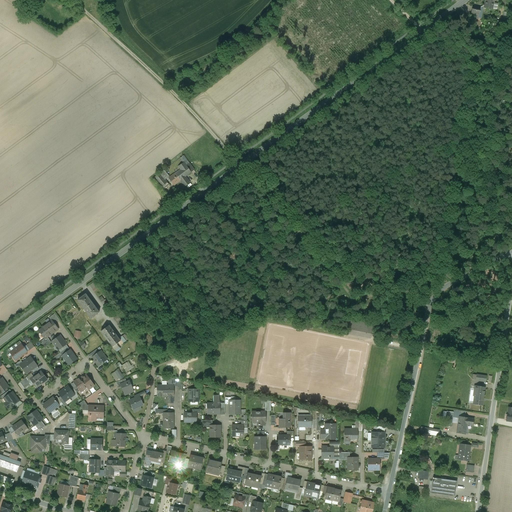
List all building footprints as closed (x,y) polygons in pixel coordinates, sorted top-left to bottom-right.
[(194,170),(184,155),(180,158),(184,163),(191,172),(194,170)] [(184,163),(178,167),(181,170),(175,173),(180,180),(185,186),(189,183),(185,177),(191,172),(184,163)] [(175,173),(170,178),(174,184),(180,180),(175,173)] [(160,174),(154,178),(162,186),(167,182),(160,174)] [(95,282),(90,285),(94,291),(99,288),(95,282)] [(95,307),(90,300),(86,294),(77,300),(82,306),(87,313),(91,319),(99,312),(95,307)] [(55,314),(49,318),(51,321),(51,320),(54,324),(59,320),(55,314)] [(51,321),(42,327),(43,328),(39,331),(45,338),(45,339),(47,337),(58,329),(54,324),(51,320),(51,321)] [(372,325),(350,320),(347,333),(370,338),(371,332),(370,332),(372,325)] [(127,330),(121,322),(117,325),(123,333),(127,330)] [(120,341),(109,325),(101,331),(112,347),(120,341)] [(66,344),(60,335),(52,341),(58,350),(66,344)] [(84,349),(89,346),(86,341),(80,344),(84,349)] [(31,342),(26,346),(29,351),(34,347),(31,342)] [(21,344),(10,352),(16,360),(27,352),(21,344)] [(68,347),(60,353),(62,355),(70,350),(68,347)] [(62,355),(66,361),(67,360),(69,363),(76,358),(70,349),(70,350),(62,355)] [(96,355),(93,357),(99,365),(107,360),(101,351),(98,353),(96,355)] [(469,359),(445,354),(444,359),(468,363),(469,359)] [(23,363),(20,365),(24,371),(25,370),(27,373),(31,370),(37,366),(31,357),(23,363)] [(133,369),(130,361),(123,364),(126,372),(133,369)] [(117,381),(124,376),(119,369),(112,374),(117,381)] [(41,371),(30,380),(36,388),(47,379),(41,371)] [(94,385),(86,375),(83,377),(82,376),(80,378),(81,379),(81,380),(86,388),(88,389),(94,385)] [(26,377),(20,382),(23,386),(29,381),(26,377)] [(0,379),(0,393),(8,387),(2,378),(1,378),(0,379)] [(86,388),(81,380),(81,379),(80,378),(74,382),(76,385),(80,390),(81,392),(86,388)] [(127,382),(122,384),(123,387),(122,388),(125,395),(129,394),(128,393),(130,392),(132,391),(130,385),(131,385),(130,381),(127,382)] [(68,386),(59,393),(62,397),(65,401),(74,394),(68,386)] [(169,386),(162,386),(162,396),(167,396),(167,403),(173,403),(173,396),(174,396),(174,387),(173,386),(172,386),(169,386)] [(484,388),(475,386),(473,395),(474,396),(473,404),(482,405),(484,388)] [(198,389),(189,389),(189,402),(198,402),(198,389)] [(10,390),(1,396),(3,399),(4,398),(12,392),(10,390)] [(12,392),(4,398),(7,402),(4,404),(8,408),(18,401),(12,392)] [(53,397),(44,404),(50,412),(59,405),(54,398),(53,397)] [(65,401),(62,397),(59,399),(62,402),(65,407),(67,404),(65,401)] [(135,398),(129,401),(133,409),(143,405),(139,397),(135,398)] [(84,400),(79,404),(83,410),(88,410),(88,405),(87,405),(84,400)] [(231,400),(229,400),(229,404),(229,414),(240,415),(240,400),(231,400)] [(214,403),(208,403),(209,409),(207,409),(207,414),(220,414),(220,403),(219,403),(214,403)] [(102,406),(88,405),(88,410),(88,414),(90,414),(89,420),(96,421),(96,419),(103,419),(104,408),(102,408),(102,406)] [(36,410),(27,416),(34,426),(35,425),(41,421),(43,420),(36,410)] [(265,412),(252,412),(252,422),(252,421),(256,421),(258,422),(258,425),(264,425),(264,422),(265,422),(265,412)] [(168,413),(163,413),(163,414),(163,427),(173,427),(174,413),(168,413)] [(192,413),(184,413),(184,422),(193,422),(193,421),(196,421),(196,422),(197,422),(197,418),(195,418),(195,413),(192,413)] [(290,413),(285,413),(285,420),(279,420),(279,427),(283,427),(283,426),(286,426),(286,427),(287,427),(288,427),(289,427),(289,426),(289,422),(290,422),(290,413)] [(311,416),(298,416),(298,427),(311,427),(311,420),(311,416)] [(460,417),(459,417),(459,418),(457,433),(465,434),(466,424),(472,425),(473,419),(460,417)] [(22,421),(12,427),(15,431),(18,435),(27,428),(22,421)] [(41,421),(35,425),(38,429),(45,426),(41,421)] [(330,425),(325,425),(325,431),(321,431),(321,438),(325,438),(335,438),(335,425),(332,425),(332,424),(330,424),(330,425)] [(212,425),(210,425),(210,428),(210,436),(220,436),(220,425),(212,425)] [(241,425),(232,425),(232,436),(238,436),(239,437),(239,438),(240,438),(241,438),(242,438),(243,437),(243,436),(243,428),(243,425),(241,425)] [(439,430),(420,427),(419,433),(438,436),(439,430)] [(357,429),(344,429),(344,443),(349,444),(349,439),(357,439),(357,444),(357,443),(357,429)] [(4,431),(0,432),(0,442),(6,440),(8,439),(6,434),(5,435),(4,431)] [(15,431),(11,434),(13,440),(20,437),(18,435),(15,431)] [(69,431),(55,431),(54,439),(62,439),(62,444),(65,444),(68,444),(68,438),(69,431)] [(125,434),(117,433),(116,440),(113,440),(113,446),(118,446),(118,445),(124,445),(124,447),(125,447),(125,434)] [(384,433),(371,433),(371,441),(384,441),(384,433)] [(287,435),(278,435),(278,445),(290,445),(290,436),(290,435),(287,435)] [(45,438),(31,437),(31,447),(33,448),(32,451),(40,452),(40,448),(45,448),(45,443),(45,438)] [(257,437),(255,437),(255,449),(266,449),(266,437),(264,437),(257,437)] [(102,439),(91,439),(91,449),(91,450),(102,450),(102,439)] [(470,446),(460,445),(458,459),(468,461),(470,446)] [(339,446),(329,446),(329,448),(322,448),(322,453),(324,453),(324,457),(329,457),(329,460),(339,460),(339,452),(339,446)] [(311,447),(300,447),(300,460),(311,459),(311,455),(310,455),(310,451),(311,451),(311,447)] [(152,452),(147,451),(147,452),(146,452),(146,455),(145,464),(150,465),(151,461),(151,460),(151,459),(153,452),(152,452)] [(183,454),(175,453),(176,452),(171,451),(170,456),(169,455),(169,456),(170,456),(169,461),(176,463),(176,465),(180,466),(183,454)] [(163,454),(152,452),(153,452),(151,459),(151,460),(161,463),(162,459),(163,454)] [(21,462),(0,454),(0,465),(17,472),(21,462)] [(203,458),(190,455),(190,459),(188,466),(196,468),(201,470),(203,458)] [(349,457),(348,457),(348,460),(348,470),(357,470),(357,457),(349,457)] [(377,459),(368,459),(368,470),(379,470),(379,459),(377,459)] [(99,460),(90,460),(90,468),(90,472),(99,473),(99,460)] [(221,463),(209,460),(206,472),(218,475),(220,467),(221,463)] [(125,461),(113,461),(113,470),(120,470),(120,471),(120,472),(125,472),(125,461)] [(474,466),(467,465),(465,472),(473,473),(474,466)] [(51,468),(45,466),(42,474),(49,476),(51,468)] [(245,468),(238,466),(237,471),(241,472),(241,474),(244,474),(245,468)] [(237,471),(228,469),(226,477),(230,478),(230,480),(239,482),(241,474),(241,472),(237,471)] [(428,471),(419,470),(418,478),(427,479),(428,471)] [(14,480),(0,474),(0,481),(12,486),(14,480)] [(36,478),(23,474),(21,481),(38,487),(40,480),(36,478)] [(248,474),(247,474),(246,479),(244,487),(245,487),(245,485),(251,486),(251,488),(254,475),(248,474)] [(275,475),(268,474),(265,485),(265,487),(272,488),(275,475)] [(261,477),(254,475),(251,488),(252,486),(258,488),(257,490),(258,490),(259,484),(261,477)] [(281,477),(275,475),(272,488),(278,490),(279,488),(281,478),(281,477)] [(152,478),(143,476),(142,481),(141,485),(151,488),(154,478),(152,478)] [(301,481),(287,478),(285,488),(297,491),(298,491),(299,488),(301,481)] [(457,481),(433,478),(430,493),(455,496),(457,481)] [(308,482),(307,482),(306,488),(305,491),(306,492),(305,495),(311,497),(314,484),(308,482)] [(171,483),(169,483),(168,485),(166,492),(175,495),(176,490),(177,485),(171,483)] [(69,486),(60,484),(57,495),(59,495),(59,496),(60,496),(61,495),(66,497),(69,486)] [(320,485),(314,484),(311,497),(317,498),(318,494),(319,495),(319,491),(321,486),(320,485)] [(84,485),(83,491),(79,490),(77,499),(85,500),(87,492),(88,486),(84,485)] [(55,489),(46,487),(45,494),(53,496),(55,489)] [(328,487),(327,487),(326,494),(325,498),(332,500),(334,489),(328,487)] [(341,490),(334,489),(332,500),(338,502),(339,502),(340,498),(341,490)] [(119,494),(109,491),(109,492),(110,492),(107,504),(116,506),(119,494)] [(352,494),(345,492),(343,499),(343,501),(347,502),(348,499),(351,500),(352,494)] [(250,495),(239,493),(242,494),(242,497),(245,497),(244,501),(248,502),(249,501),(250,495)] [(242,497),(236,495),(233,505),(242,507),(244,501),(245,497),(242,497)] [(149,503),(144,502),(144,501),(143,501),(140,500),(138,509),(148,511),(150,503),(149,503)] [(255,502),(253,501),(253,502),(251,511),(256,511),(260,511),(262,504),(255,502)] [(371,511),(373,503),(362,501),(360,508),(361,508),(361,511),(371,511)] [(10,511),(13,506),(3,503),(0,511),(1,511),(0,511),(10,511)]
